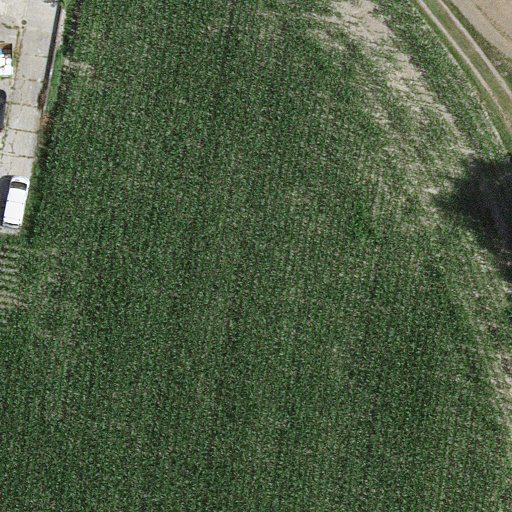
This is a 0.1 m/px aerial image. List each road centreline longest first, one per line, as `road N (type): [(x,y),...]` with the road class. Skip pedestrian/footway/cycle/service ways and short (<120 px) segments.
road 1 (track): [(88,0),(60,177),(2,219)]
road 2 (track): [(511,126),(423,0)]
